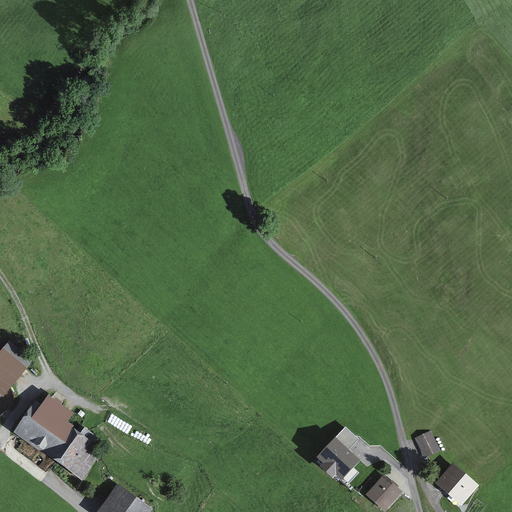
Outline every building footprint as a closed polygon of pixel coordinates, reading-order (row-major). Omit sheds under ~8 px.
[(34,362),(10,341),(0,353),(0,396),(3,399),(34,362)] [(43,405),(36,401),(14,436),(82,483),(102,451),(95,447),(100,438),(80,426),(75,434),(72,432),(74,429),(68,425),(74,416),(49,398),(43,405)] [(441,452),(431,431),(414,439),(425,460),(441,452)] [(361,463),(336,440),(327,450),(320,457),(317,461),(323,467),(320,471),(333,483),(336,479),(342,484),(361,463)] [(479,487),(453,465),(434,486),(461,509),(479,487)] [(385,510),(399,493),(384,479),(369,496),(385,510)] [(151,511),(152,511),(117,485),(100,511),(151,511)]
